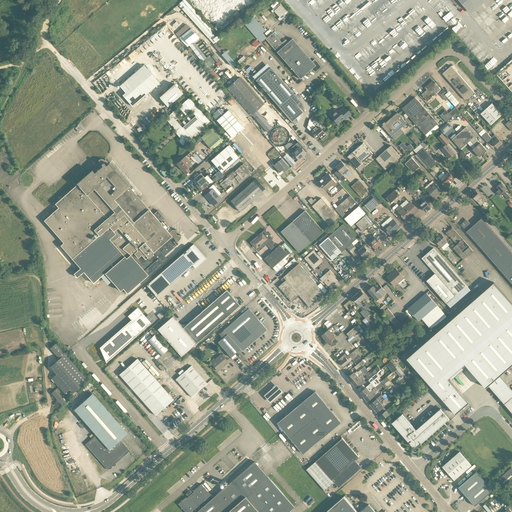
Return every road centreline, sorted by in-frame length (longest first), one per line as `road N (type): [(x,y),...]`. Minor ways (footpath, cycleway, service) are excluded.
road 1 (unclassified): [(223,244),(446,49),(459,52),(511,106)]
road 2 (tertiary): [(304,329),(511,148)]
road 3 (track): [(0,276),(41,279),(47,425),(78,505)]
road 4 (unclassified): [(223,244),(86,85)]
road 5 (tertiary): [(414,469),(305,344)]
road 6 (unclassified): [(157,511),(251,432),(226,399)]
road 7 (unclassified): [(165,453),(74,346)]
road 8 (unknown): [(370,116),(280,27)]
road 9 (unclassified): [(414,469),(483,411),(511,433)]
